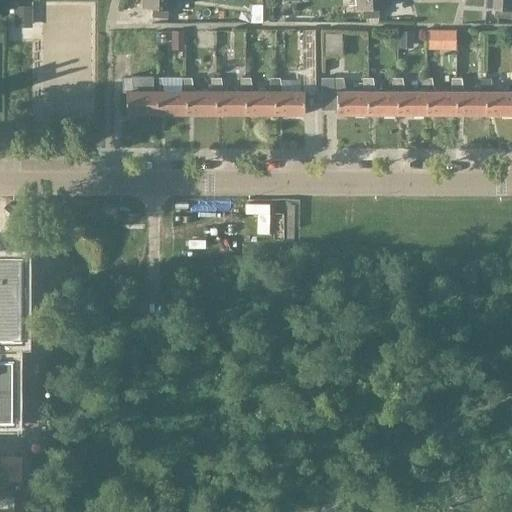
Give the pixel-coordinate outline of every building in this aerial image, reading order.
[(172,9),(172,0),(140,0),(140,7),(151,8),(150,17),(166,18),(167,9),(172,9)] [(384,0),(354,0),(355,10),(361,9),(362,19),(376,18),(376,9),(385,8),(384,0)] [(511,0),(483,0),(483,8),(493,9),(493,18),(511,19),(511,0)] [(31,7),(13,7),(13,29),(31,29),(31,7)] [(150,91),(151,79),(151,77),(129,77),(129,79),(120,79),(120,91),(125,91),(125,113),(155,113),(155,91),(150,91)] [(331,92),(331,79),(331,78),(320,78),(320,111),(336,111),(336,92),(331,92)] [(185,92),(180,91),(162,91),(159,79),(151,79),(150,91),(155,91),(155,113),(185,113),(185,92)] [(214,92),(209,91),(192,91),(189,79),(180,79),(180,91),(185,92),(185,113),(214,113),(214,92)] [(243,91),(239,91),(221,91),(218,79),(209,79),(209,91),(214,92),(214,113),(243,113),(243,91)] [(273,92),(268,92),(250,91),(248,79),(239,79),(239,91),(243,91),(243,113),(273,113),(273,92)] [(273,92),(273,113),(303,114),(303,92),(280,92),(278,79),(268,79),(268,92),(273,92)] [(366,92),(361,92),(343,92),(340,79),(331,79),(331,92),(336,92),(336,111),(336,114),(366,114),(366,92)] [(396,92),(390,92),(373,92),(370,79),(361,79),(361,92),(366,92),(366,114),(396,114),(396,92)] [(425,92),(420,92),(403,92),(400,79),(390,79),(390,92),(396,92),(396,114),(425,114),(425,92)] [(454,92),(449,92),(432,92),(429,79),(420,79),(420,92),(425,92),(425,114),(454,114),(454,92)] [(484,92),(479,92),(461,92),(459,79),(449,79),(449,92),(454,92),(454,114),(484,114),(484,92)] [(484,92),(484,114),(511,113),(511,91),(491,92),(488,79),(479,79),(479,92),(484,92)] [(12,272),(12,256),(0,255),(0,421),(13,422),(13,358),(0,357),(0,339),(12,340),(12,324),(22,324),(22,272),(12,272)] [(11,511),(11,497),(0,497),(0,511),(11,511)]
